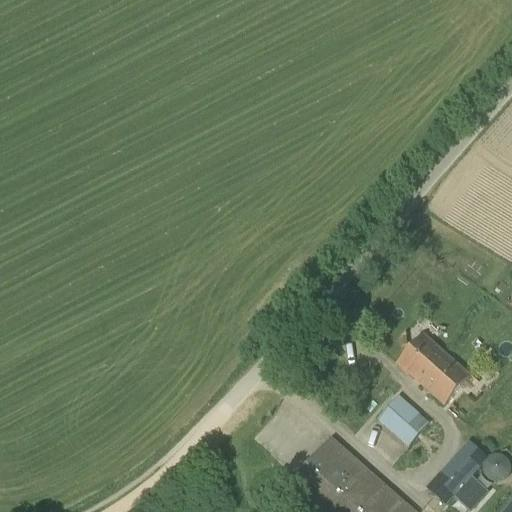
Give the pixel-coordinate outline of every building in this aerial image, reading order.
[(397,368),(443,409),(470,379),(424,338),(397,368)] [(422,418),(399,399),(377,424),(408,450),(434,420),(426,413),(422,418)] [(282,497),(299,511),(413,511),(332,440),(282,497)] [(487,461),(468,445),(427,491),(445,508),(484,464),(483,472),(486,480),(492,484),(499,485),(508,479),(511,470),(508,463),(501,457),(492,458),(487,461)] [(469,511),(486,494),(472,482),(455,501),(467,511),(469,511)]
